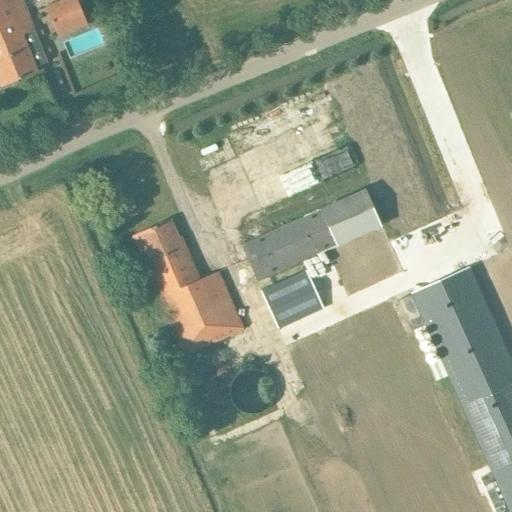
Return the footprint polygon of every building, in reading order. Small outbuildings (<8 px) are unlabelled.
[(0,0),(0,85),(1,87),(38,72),(23,35),(35,30),(23,0),(0,0)] [(88,26),(78,0),(61,0),(46,6),(58,37),(88,26)] [(337,245),(337,246),(382,224),(366,186),(320,207),(321,208),(241,244),(257,281),(337,245)] [(244,330),(218,271),(199,279),(181,236),(179,237),(171,218),(133,234),(147,268),(145,269),(156,295),(184,357),(244,330)] [(275,284),(262,290),(279,329),(325,308),(307,270),(275,284)] [(511,511),(511,372),(470,270),(398,300),(406,318),(420,312),(502,511),(511,511)] [(399,302),(285,340),(297,376),(411,338),(399,302)] [(232,393),(254,407),(269,383),(247,369),(232,393)]
